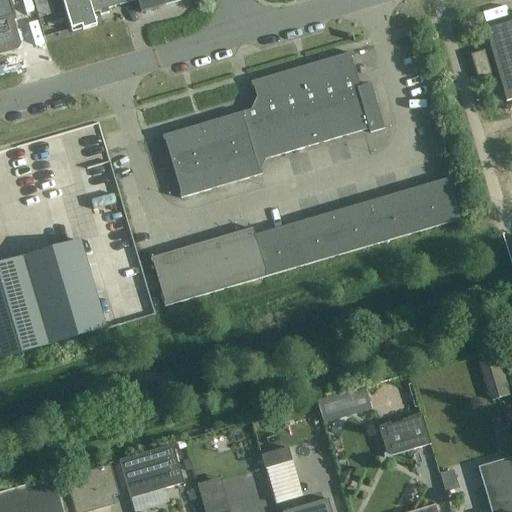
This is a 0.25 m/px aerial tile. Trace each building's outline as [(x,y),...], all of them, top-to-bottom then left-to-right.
[(7,0),(0,0),(0,50),(5,49),(10,52),(17,50),(19,45),(11,18),(13,18),(7,0)] [(107,9),(136,1),(135,0),(61,0),(70,30),(81,27),(82,31),(96,27),(92,14),(99,12),(100,16),(109,13),(107,9)] [(135,0),(136,1),(140,14),(179,2),(178,0),(135,0)] [(511,100),(511,22),(484,31),(505,103),(511,100)] [(477,79),(490,75),(483,52),(470,56),(477,79)] [(320,98),(339,92),(359,87),(350,58),(352,58),(350,54),(310,65),(320,98)] [(282,109),(301,104),(320,98),(310,65),(272,77),(282,109)] [(261,115),(263,115),(282,109),(272,77),(250,83),(251,87),(253,87),(259,108),(261,115)] [(359,87),(339,92),(352,135),(368,130),(369,134),(384,130),(370,85),(359,88),(359,87)] [(352,135),(339,92),(320,98),(333,140),(352,135)] [(320,98),(301,104),(314,146),(333,140),(320,98)] [(295,152),(314,146),(301,104),(282,109),(295,152)] [(201,126),(210,157),(251,145),(243,121),(261,115),(259,108),(201,126)] [(282,109),(263,115),(275,157),(295,152),(282,109)] [(243,121),(251,145),(256,163),(275,157),(263,115),(261,115),(243,121)] [(210,157),(201,126),(162,137),(163,141),(164,141),(172,168),(210,157)] [(259,172),(256,163),(251,145),(210,157),(219,188),(261,176),(260,171),(259,172)] [(180,199),(219,188),(210,157),(172,168),(180,195),(179,195),(180,199)] [(408,191),(421,232),(461,221),(460,216),(459,217),(449,184),(450,184),(449,179),(408,191)] [(408,191),(332,214),(344,255),(421,232),(408,191)] [(344,255),(332,214),(293,225),(305,266),(344,255)] [(305,266),(293,225),(253,237),(254,241),(255,241),(265,274),(264,274),(265,278),(305,266)] [(251,230),(224,238),(218,239),(232,288),(265,278),(264,274),(265,274),(255,241),(254,241),(253,237),(251,230)] [(185,249),(199,297),(232,288),(218,239),(185,249)] [(0,360),(104,330),(78,242),(0,264),(0,360)] [(164,308),(167,307),(199,297),(185,249),(150,259),(151,264),(152,263),(164,303),(163,304),(164,308)] [(365,388),(347,393),(350,403),(368,398),(365,388)] [(429,445),(421,416),(378,429),(385,453),(391,456),(429,445)] [(183,442),(177,443),(178,450),(185,448),(183,442)] [(118,462),(130,503),(131,502),(130,500),(182,485),(183,487),(184,487),(172,446),(118,462)] [(292,462),(288,448),(261,456),(265,470),(292,462)] [(490,511),(511,511),(511,458),(477,469),(490,511)] [(102,500),(110,498),(117,496),(109,467),(80,475),(81,481),(67,485),(74,511),(91,511),(105,508),(102,500)] [(350,478),(350,473),(347,472),(338,475),(341,486),(347,484),(350,478)] [(450,475),(443,477),(447,489),(453,487),(450,475)] [(0,494),(0,511),(62,511),(53,479),(0,494)] [(331,511),(328,500),(285,511),(331,511)]
